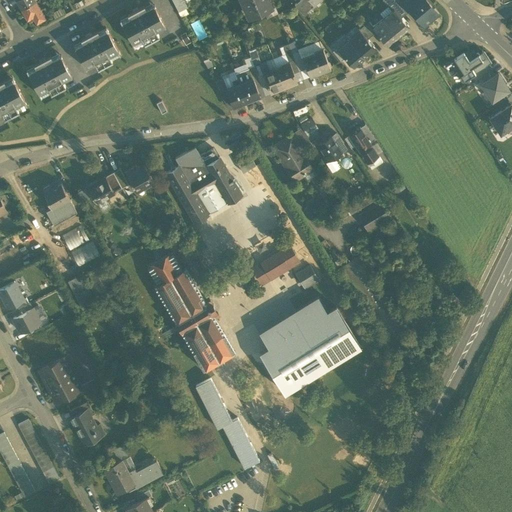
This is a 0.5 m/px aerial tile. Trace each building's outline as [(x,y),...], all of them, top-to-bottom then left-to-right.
[(28,17),(33,14),(41,10),(35,0),(22,8),(27,18),(28,17)] [(269,0),(258,0),(246,6),(251,17),(264,11),(273,8),(273,7),(269,0)] [(295,5),(303,14),(315,4),(314,3),(313,4),(310,0),(299,0),(294,4),(295,5)] [(406,13),(395,0),(383,0),(388,6),(391,10),(394,8),(401,17),(406,13)] [(395,0),(406,13),(410,9),(406,4),(406,3),(403,0),(395,0)] [(410,9),(424,25),(438,13),(427,0),(410,0),(406,3),(406,4),(410,9)] [(184,7),(181,1),(175,5),(178,11),(184,7)] [(154,4),(145,9),(156,30),(165,25),(154,4)] [(159,36),(156,30),(145,9),(143,5),(128,14),(128,15),(130,17),(121,22),(132,43),(142,38),(143,41),(145,43),(159,36)] [(264,11),(267,17),(278,12),(275,6),(273,7),(273,8),(264,11)] [(391,10),(388,6),(380,13),(383,17),(391,10)] [(391,10),(383,17),(398,34),(409,26),(401,17),(394,8),(391,10)] [(44,16),(41,10),(33,14),(35,17),(37,21),(44,16)] [(387,44),(398,34),(383,17),(373,25),(372,26),(376,31),(387,44)] [(198,39),(206,35),(198,19),(191,22),(198,39)] [(369,20),(363,24),(372,34),(376,31),(372,26),(373,25),(369,20)] [(372,34),(363,24),(358,29),(359,30),(360,30),(367,38),(372,34)] [(349,38),(359,30),(358,29),(357,27),(346,35),(349,38)] [(82,38),(84,42),(95,63),(98,68),(112,61),(111,58),(109,55),(119,50),(108,29),(99,34),(98,31),(97,30),(82,38)] [(359,30),(349,38),(364,56),(374,47),(367,38),(360,30),(359,30)] [(339,47),(349,38),(346,35),(345,33),(329,46),(333,50),(338,46),(339,47)] [(142,38),(132,43),(134,46),(143,41),(142,38)] [(364,56),(349,38),(339,47),(338,47),(345,56),(353,65),(364,56)] [(86,68),(95,63),(84,42),(75,47),(86,68)] [(295,42),(289,44),(292,52),(298,50),(295,42)] [(302,56),(321,49),(319,42),(298,50),(305,68),(307,67),(302,56)] [(283,46),(286,53),(288,60),(295,58),(292,52),(289,44),(283,46)] [(333,50),(341,60),(345,56),(338,47),(339,47),(338,46),(333,50)] [(307,67),(310,74),(310,75),(331,67),(323,48),(321,49),(302,56),(307,67)] [(482,59),(486,57),(482,51),(479,53),(478,50),(475,52),(473,49),(470,51),(468,49),(464,52),(469,60),(479,53),(482,59)] [(109,55),(111,58),(120,53),(119,50),(109,55)] [(249,52),(251,57),(254,65),(260,63),(255,50),(249,52)] [(295,58),(299,70),(305,68),(298,50),(292,52),(295,58)] [(492,62),(484,50),(482,51),(486,57),(482,59),(486,65),(492,62)] [(469,60),(464,52),(454,58),(463,72),(461,74),(464,79),(471,75),(475,72),(471,66),(482,59),(479,53),(469,60)] [(273,58),(276,67),(282,64),(282,66),(290,63),(288,60),(286,53),(273,58)] [(51,59),(63,80),(72,75),(61,54),(51,59)] [(63,80),(51,59),(49,55),(34,63),(35,64),(36,67),(28,72),(39,93),(48,88),(50,91),(51,93),(66,86),(63,80)] [(235,71),(236,74),(249,69),(250,71),(256,69),(254,65),(251,57),(245,60),(247,64),(234,69),(235,71)] [(276,67),(273,58),(260,63),(264,73),(272,70),(271,69),(276,67)] [(290,63),(294,72),(299,70),(295,58),(288,60),(290,63)] [(454,58),(449,61),(456,71),(462,81),(464,79),(461,74),(463,72),(454,58)] [(488,71),(490,70),(486,65),(482,59),(471,66),(475,72),(471,75),(475,80),(478,78),(488,71)] [(449,61),(444,65),(451,75),(456,71),(449,61)] [(256,69),(262,85),(268,82),(264,73),(260,63),(254,65),(256,69)] [(282,64),(276,67),(284,85),(297,80),(296,79),(294,72),(290,63),(282,66),(282,64)] [(284,85),(276,67),(271,69),(272,70),(264,73),(268,82),(271,90),(284,85)] [(307,67),(305,68),(299,70),(302,77),(310,74),(307,67)] [(236,74),(240,83),(246,81),(253,79),(250,71),(249,69),(236,74)] [(253,79),(256,87),(262,85),(256,69),(250,71),(253,79)] [(302,77),(299,70),(294,72),(296,79),(302,77)] [(234,85),(240,83),(236,74),(235,71),(223,76),(225,81),(228,89),(234,86),(234,85)] [(478,78),(481,83),(491,76),(488,71),(478,78)] [(491,76),(481,83),(492,100),(509,88),(498,72),(491,76)] [(0,109),(2,113),(5,118),(19,110),(16,105),(25,100),(14,79),(6,84),(4,80),(0,81),(0,109)] [(172,95),(165,98),(176,117),(214,98),(204,79),(198,82),(196,79),(171,93),(172,95)] [(246,81),(240,83),(246,100),(259,95),(256,87),(253,79),(246,81)] [(217,84),(223,100),(230,97),(227,89),(228,89),(225,81),(217,84)] [(271,90),(268,82),(262,85),(266,94),(271,92),(271,90)] [(233,105),(246,100),(240,83),(234,85),(234,86),(228,89),(227,89),(230,97),(233,105)] [(266,94),(262,85),(256,87),(259,95),(260,96),(266,94)] [(41,96),(50,91),(48,88),(39,93),(41,96)] [(113,107),(107,110),(117,130),(155,110),(145,91),(139,94),(138,92),(112,105),(113,107)] [(167,110),(161,99),(156,102),(162,113),(167,110)] [(511,104),(511,103),(491,117),(501,132),(502,131),(511,124),(511,104)] [(301,122),(307,132),(316,127),(318,127),(312,117),(301,122)] [(360,128),(370,142),(376,138),(366,123),(360,127),(360,128)] [(511,135),(511,124),(502,131),(507,138),(511,135)] [(291,133),(298,144),(308,138),(301,127),(291,133)] [(319,132),(316,127),(307,132),(310,137),(319,132)] [(356,144),(362,153),(373,146),(370,142),(360,128),(350,135),(356,144)] [(272,145),(293,179),(304,173),(313,167),(298,144),(291,133),(272,145)] [(345,137),(351,147),(356,144),(350,135),(349,134),(345,137)] [(318,143),(329,159),(346,148),(339,137),(334,140),(331,135),(318,143)] [(195,145),(175,156),(179,163),(180,163),(192,185),(211,173),(206,164),(219,156),(213,147),(200,153),(195,145)] [(362,153),(369,163),(379,156),(373,146),(362,153)] [(249,153),(237,161),(243,171),(256,164),(249,153)] [(166,171),(195,222),(209,213),(209,212),(196,191),(215,180),(227,201),(228,202),(242,194),(220,156),(219,156),(206,164),(211,173),(192,185),(180,163),(179,163),(166,171)] [(382,161),(379,156),(369,163),(372,168),(382,161)] [(131,180),(136,190),(146,185),(152,182),(152,181),(153,180),(149,173),(150,173),(144,162),(137,165),(137,164),(126,170),(131,180)] [(120,167),(113,170),(122,186),(128,182),(120,167)] [(313,167),(304,173),(308,179),(316,173),(313,167)] [(122,186),(113,170),(105,175),(106,177),(113,191),(122,186)] [(89,184),(97,200),(98,200),(106,196),(114,191),(113,191),(106,177),(97,181),(97,180),(89,184)] [(196,191),(209,212),(227,201),(215,180),(196,191)] [(405,187),(401,181),(393,186),(397,192),(405,187)] [(47,199),(52,207),(70,197),(62,182),(52,188),(49,183),(43,187),(45,191),(45,192),(49,198),(47,199)] [(345,207),(349,214),(373,200),(369,193),(345,207)] [(106,196),(98,200),(100,204),(108,199),(106,196)] [(70,197),(52,207),(58,218),(75,208),(70,197)] [(357,213),(367,230),(389,217),(379,200),(357,213)] [(50,221),(58,218),(52,207),(45,211),(50,221)] [(69,249),(89,239),(81,224),(62,234),(69,249)] [(71,250),(78,265),(100,254),(92,239),(71,250)] [(299,260),(290,245),(252,268),(262,283),(299,260)] [(147,264),(158,283),(182,268),(171,250),(147,264)] [(340,268),(392,353),(413,340),(360,255),(340,268)] [(98,302),(130,364),(154,351),(106,260),(82,273),(98,302)] [(297,273),(305,287),(318,279),(310,265),(297,273)] [(154,285),(164,302),(196,284),(185,266),(182,268),(158,283),(154,285)] [(70,279),(85,308),(98,302),(82,273),(70,279)] [(0,287),(0,290),(8,306),(15,302),(24,298),(14,280),(0,287)] [(205,299),(196,284),(164,302),(193,351),(224,333),(215,317),(213,318),(211,314),(214,313),(215,307),(213,304),(208,303),(205,304),(203,300),(205,299)] [(15,302),(18,307),(29,302),(26,296),(24,298),(15,302)] [(297,315),(321,300),(318,297),(295,311),(297,315)] [(262,336),(269,348),(328,312),(321,300),(297,315),(295,311),(282,320),(284,323),(262,336)] [(336,306),(328,312),(269,348),(260,353),(284,392),(360,345),(336,306)] [(32,307),(13,317),(20,331),(40,321),(32,307)] [(284,323),(282,320),(260,333),(262,336),(284,323)] [(224,333),(193,351),(204,370),(235,351),(224,333)] [(46,375),(50,383),(73,371),(64,356),(40,368),(44,376),(46,375)] [(257,368),(230,382),(243,407),(270,393),(257,368)] [(81,387),(73,371),(50,383),(55,392),(53,393),(56,400),(81,387)] [(223,425),(245,467),(259,459),(238,417),(232,420),(211,378),(196,385),(218,427),(223,425)] [(71,417),(80,412),(91,406),(88,400),(70,409),(73,415),(70,416),(71,417)] [(94,412),(91,406),(80,412),(83,417),(94,412)] [(80,412),(71,417),(73,422),(83,417),(80,412)] [(80,434),(85,444),(105,433),(100,423),(96,425),(90,415),(94,412),(83,417),(73,422),(76,428),(75,428),(79,435),(80,434)] [(28,418),(18,424),(21,429),(31,424),(28,418)] [(31,424),(21,429),(23,435),(34,429),(31,424)] [(34,429),(23,435),(26,440),(37,434),(34,429)] [(37,434),(26,440),(29,445),(40,440),(37,434)] [(7,437),(0,440),(0,447),(10,442),(7,437)] [(40,440),(29,445),(32,451),(42,445),(40,440)] [(10,442),(0,447),(0,449),(2,453),(12,447),(10,442)] [(108,451),(114,462),(122,458),(122,459),(129,455),(123,443),(108,451)] [(42,445),(32,451),(35,456),(45,450),(42,445)] [(12,447),(2,453),(4,458),(15,453),(12,447)] [(45,450),(35,456),(37,461),(48,456),(45,450)] [(15,453),(4,458),(7,464),(18,458),(15,453)] [(48,456),(37,461),(40,467),(51,461),(48,456)] [(18,458),(7,464),(10,469),(21,463),(18,458)] [(117,491),(126,486),(134,482),(128,470),(122,459),(122,458),(114,462),(105,467),(117,491)] [(135,466),(128,470),(134,482),(126,486),(129,491),(163,472),(156,459),(136,470),(135,466)] [(51,461),(40,467),(43,472),(54,466),(51,461)] [(21,463),(10,469),(13,474),(23,469),(21,463)] [(54,466),(43,472),(46,477),(57,472),(54,466)] [(23,469),(13,474),(16,480),(26,474),(23,469)] [(57,472),(46,477),(49,483),(59,477),(57,472)] [(26,474),(16,480),(18,485),(29,479),(26,474)] [(29,479),(18,485),(21,490),(32,485),(29,479)] [(32,485),(21,490),(24,496),(35,490),(32,485)] [(136,495),(139,500),(145,497),(151,494),(148,488),(136,495)] [(126,507),(129,511),(150,511),(153,511),(145,497),(139,500),(126,507)]
